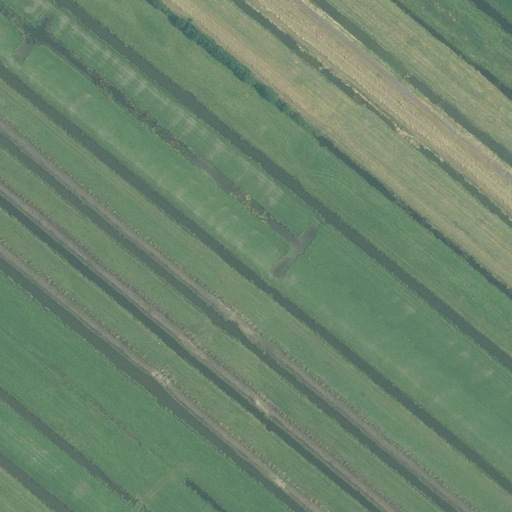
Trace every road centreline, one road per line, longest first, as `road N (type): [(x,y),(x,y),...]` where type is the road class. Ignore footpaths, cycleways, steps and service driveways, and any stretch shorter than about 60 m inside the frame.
road 1 (track): [(511,177),(295,0)]
road 2 (track): [(109,511),(95,485),(0,408)]
